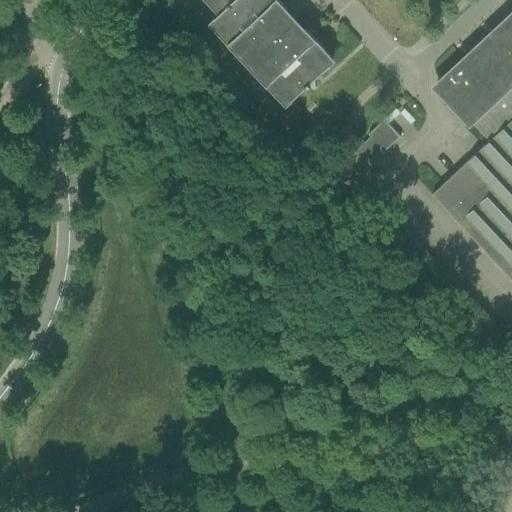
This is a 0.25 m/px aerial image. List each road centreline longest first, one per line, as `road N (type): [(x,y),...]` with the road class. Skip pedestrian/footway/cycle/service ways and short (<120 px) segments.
road 1 (unclassified): [(82,511),(227,460),(511,426)]
road 2 (unclassified): [(0,398),(44,333),(62,276),(69,234),(61,62),(107,0)]
